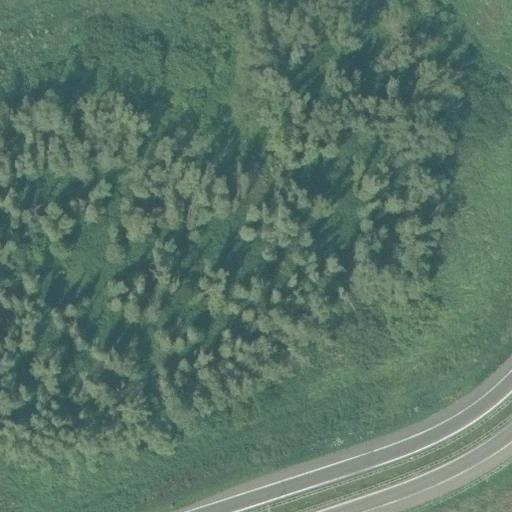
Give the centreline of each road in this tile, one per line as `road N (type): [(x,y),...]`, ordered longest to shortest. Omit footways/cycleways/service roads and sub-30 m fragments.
road 1 (motorway): [(511,378),(434,437),(210,511)]
road 2 (motorway): [(346,511),(458,468),(511,435)]
